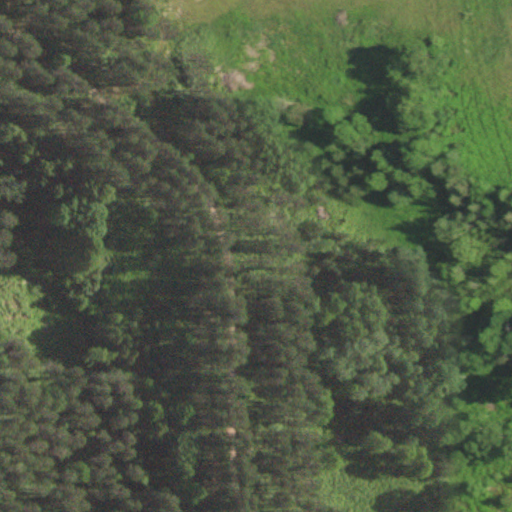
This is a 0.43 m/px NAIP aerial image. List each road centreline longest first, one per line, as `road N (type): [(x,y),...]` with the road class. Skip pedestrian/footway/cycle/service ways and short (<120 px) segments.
road 1 (residential): [(233,511),(226,487),(226,285),(195,194),(155,144),(0,18)]
road 2 (track): [(150,0),(155,144)]
